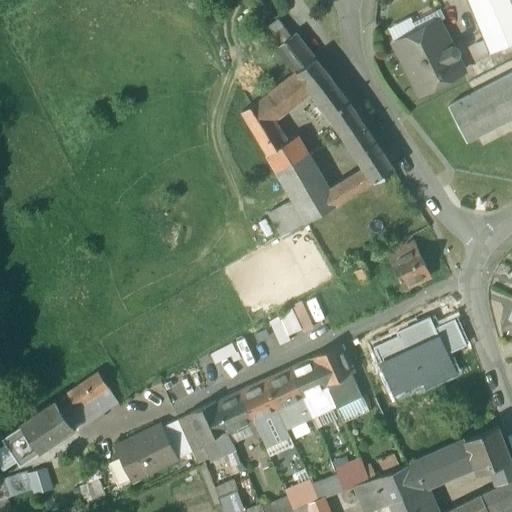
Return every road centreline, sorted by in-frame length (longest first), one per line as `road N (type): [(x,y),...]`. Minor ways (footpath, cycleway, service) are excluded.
road 1 (residential): [(467,283),(63,455)]
road 2 (residential): [(480,241),(442,209),(356,66),(348,0)]
road 3 (residential): [(511,422),(467,283)]
